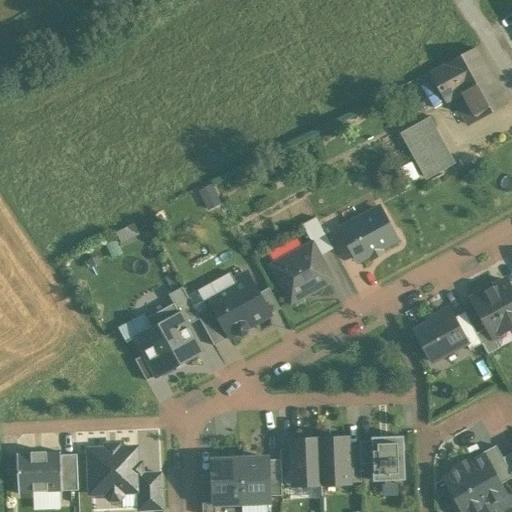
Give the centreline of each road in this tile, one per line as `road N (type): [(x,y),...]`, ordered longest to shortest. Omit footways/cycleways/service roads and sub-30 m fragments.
road 1 (residential): [(201,402),(511,234)]
road 2 (residential): [(420,394),(201,402)]
road 3 (residential): [(13,428),(180,422)]
